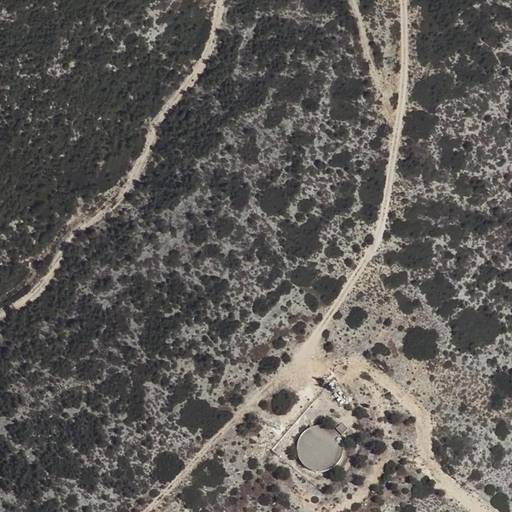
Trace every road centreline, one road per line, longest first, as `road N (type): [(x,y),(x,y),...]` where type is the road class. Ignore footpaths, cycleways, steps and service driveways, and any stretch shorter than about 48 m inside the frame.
road 1 (track): [(400,0),(394,127),(369,233),(324,311),(138,511)]
road 2 (track): [(229,0),(205,69),(170,110),(137,188),(94,214),(62,268),(0,313)]
